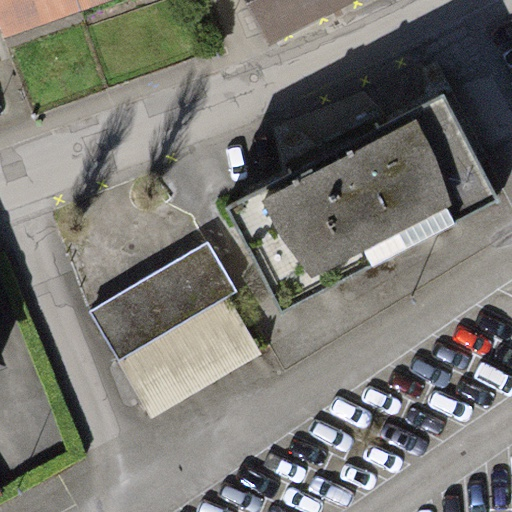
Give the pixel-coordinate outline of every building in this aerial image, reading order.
[(75,0),(0,0),(0,26),(4,38),(79,12),(75,0)] [(111,0),(75,0),(79,12),(111,0)] [(244,0),(268,46),(358,0),(244,0)] [(500,199),(445,95),(386,126),(381,116),(285,166),(291,176),(229,209),(284,313),(500,199)] [(234,290),(205,240),(88,310),(117,360),(234,290)] [(229,295),(117,360),(150,415),(261,351),(229,295)]
